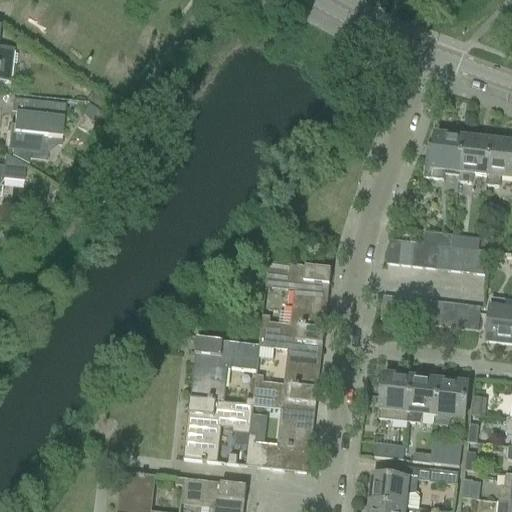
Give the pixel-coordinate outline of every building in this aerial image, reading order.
[(0,84),(10,85),(12,66),(16,67),(17,58),(13,57),(14,52),(0,50),(0,84)] [(96,95),(88,106),(97,113),(105,102),(96,95)] [(9,136),(7,153),(11,154),(11,159),(28,168),(29,156),(40,157),(42,140),(61,142),(65,108),(30,104),(29,117),(15,116),(13,136),(9,136)] [(446,175),(459,177),(464,140),(462,140),(462,141),(437,138),(437,137),(435,137),(434,148),(427,147),(423,181),(443,184),(446,175)] [(474,178),(487,180),(491,144),(490,143),(490,145),(465,142),(465,140),(464,140),(459,177),(458,185),(471,187),(474,178)] [(502,182),(511,182),(511,147),(493,145),(493,144),(491,144),(487,180),(486,189),(499,190),(502,182)] [(0,197),(1,198),(2,189),(0,188),(0,186),(3,182),(24,184),(25,169),(4,158),(3,169),(0,168),(0,197)] [(30,215),(29,229),(49,231),(51,217),(30,215)] [(440,249),(452,250),(453,244),(453,239),(424,236),(423,247),(428,248),(440,249)] [(467,252),(478,253),(479,242),(453,239),(453,244),(452,250),(453,250),(464,252),(466,252),(467,252)] [(400,269),(403,245),(390,244),(388,268),(400,269)] [(413,270),(415,247),(403,245),(400,269),(413,270)] [(425,272),(428,248),(423,247),(415,247),(413,270),(425,272)] [(425,272),(438,273),(440,249),(428,248),(425,272)] [(438,273),(451,274),(453,250),(452,250),(440,249),(438,273)] [(463,276),(466,252),(464,252),(453,250),(451,274),(463,276)] [(476,277),(478,253),(467,252),(466,252),(463,276),(476,277)] [(489,278),(491,254),(478,253),(476,277),(489,278)] [(265,291),(265,292),(294,295),(290,330),(325,333),(331,273),(297,269),(271,266),(268,266),(265,291)] [(381,323),(393,325),(396,301),(384,300),(381,323)] [(393,325),(405,326),(408,302),(396,301),(393,325)] [(405,326),(417,327),(420,303),(408,302),(405,326)] [(511,313),(506,313),(504,304),(491,302),(490,313),(491,313),(487,347),(489,347),(489,345),(511,347),(511,313)] [(417,327),(429,329),(432,305),(420,303),(417,327)] [(429,329),(442,330),(444,306),(432,305),(429,329)] [(442,330),(454,331),(456,307),(444,306),(442,330)] [(454,331),(466,332),(468,309),(456,307),(454,331)] [(468,309),(466,332),(478,334),(480,310),(468,309)] [(258,349),(258,351),(287,354),(283,389),(318,393),(325,333),(290,330),(271,327),(269,327),(261,326),(258,349)] [(191,402),(191,403),(224,406),(227,372),(255,375),(258,351),(258,349),(222,345),(203,343),(198,342),(197,344),(195,366),(191,402)] [(379,411),(378,423),(407,426),(412,381),(411,381),(411,382),(385,379),(386,378),(384,377),(380,412),(379,411)] [(412,381),(407,426),(419,427),(422,418),(435,419),(440,384),(438,384),(438,385),(413,382),(413,381),(412,381)] [(435,419),(434,429),(447,430),(450,421),(465,422),(467,407),(469,387),(467,387),(467,388),(441,385),(441,384),(440,384),(435,419)] [(285,451),(298,452),(311,454),(318,393),(283,389),(254,386),(251,409),(251,412),(280,415),(276,450),(285,451)] [(471,418),(480,419),(482,401),(473,400),(471,418)] [(184,463),(217,467),(220,432),(232,433),(231,437),(248,439),(251,412),(251,409),(245,408),(224,406),(191,403),(184,463)] [(470,428),(468,446),(476,447),(478,429),(470,428)] [(247,446),(245,470),(257,471),(260,448),(255,447),(247,446)] [(432,459),(431,468),(459,470),(461,448),(433,446),(432,459)] [(373,461),(402,464),(404,451),(375,447),(373,461)] [(260,448),(257,471),(270,473),(273,449),(260,448)] [(273,449),(270,473),(283,474),(285,451),(276,450),(273,449)] [(285,451),(283,474),(296,475),(298,452),(285,451)] [(298,452),(296,475),(308,477),(311,454),(298,452)] [(467,456),(465,474),(473,475),(475,457),(467,456)] [(413,457),(412,466),(429,467),(431,468),(432,459),(430,459),(413,457)] [(228,458),(227,468),(236,469),(237,459),(228,458)] [(430,473),(429,485),(456,488),(458,476),(430,473)] [(123,477),(118,511),(151,511),(155,480),(123,477)] [(499,491),(498,506),(511,507),(511,479),(505,478),(503,491),(499,491)] [(370,506),(370,507),(405,511),(413,511),(419,511),(419,501),(416,497),(417,483),(393,481),(373,479),(373,480),(374,481),(372,506),(370,506)] [(182,491),(180,509),(208,511),(244,511),(247,490),(185,483),(183,483),(182,491)] [(464,484),(462,502),(470,503),(472,485),(464,484)]
